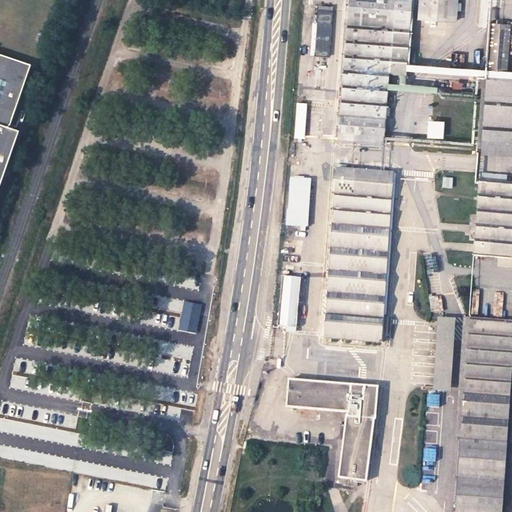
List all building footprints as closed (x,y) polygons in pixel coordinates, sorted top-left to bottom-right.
[(349,0),(338,141),(381,144),(393,30),(409,31),(411,0),(349,0)] [(418,0),(417,19),(455,22),(456,0),(418,0)] [(317,23),(315,55),(330,57),(333,11),(318,10),(318,16),(314,15),(313,23),(317,23)] [(490,23),(487,70),(507,72),(511,24),(490,23)] [(0,183),(18,133),(7,130),(29,66),(0,55),(0,183)] [(318,58),(317,73),(329,73),(330,58),(318,58)] [(511,80),(486,78),(481,155),(511,156),(511,80)] [(298,104),(295,138),(304,138),(307,104),(298,104)] [(431,120),(431,138),(446,138),(447,121),(431,120)] [(337,169),(324,339),(382,343),(392,174),(337,169)] [(289,178),(287,212),(309,214),(311,179),(289,178)] [(511,186),(480,184),(474,256),(503,258),(504,244),(511,244),(511,186)] [(511,258),(511,244),(504,244),(503,258),(511,258)] [(283,277),(278,327),(296,328),(301,278),(283,277)] [(196,336),(204,303),(183,298),(175,330),(196,336)] [(438,318),(434,391),(451,393),(456,319),(438,318)] [(511,324),(470,322),(456,511),(502,511),(511,361),(511,324)] [(268,367),(267,378),(277,379),(278,368),(268,367)] [(378,388),(288,381),(286,408),(348,413),(347,417),(346,417),(339,478),(350,479),(349,485),(356,486),(357,484),(354,483),(354,480),(366,482),(374,419),(375,419),(378,388)] [(422,472),(421,491),(428,492),(429,473),(422,472)]
